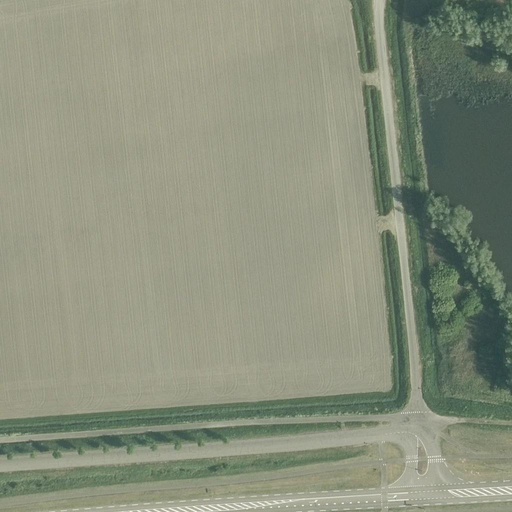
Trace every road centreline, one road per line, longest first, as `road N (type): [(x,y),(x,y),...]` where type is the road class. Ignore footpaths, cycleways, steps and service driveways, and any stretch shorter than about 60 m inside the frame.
road 1 (unclassified): [(416,416),(377,0)]
road 2 (tertiary): [(0,465),(416,432)]
road 3 (unclassified): [(0,440),(416,416)]
road 4 (primary): [(107,511),(411,495)]
